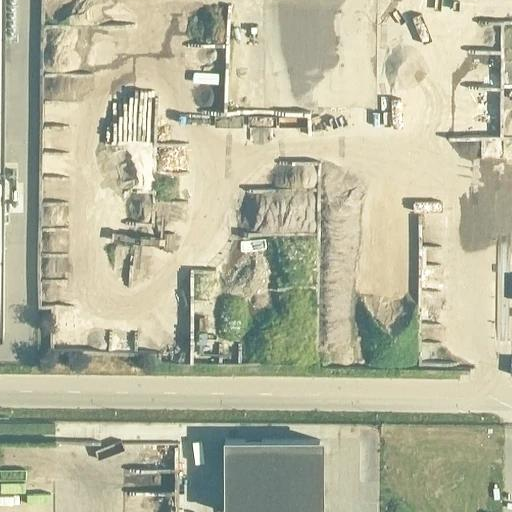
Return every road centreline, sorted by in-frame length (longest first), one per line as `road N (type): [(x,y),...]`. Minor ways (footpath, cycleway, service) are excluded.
road 1 (unknown): [(208,162),(197,131),(171,102),(144,90),(114,98),(97,117),(84,160),(81,250),(82,284),(99,306),(125,314),(155,308),(197,248),(209,204)]
road 2 (unclassified): [(0,393),(511,398)]
road 3 (unknown): [(506,398),(503,199),(483,174),(426,155),(208,162)]
